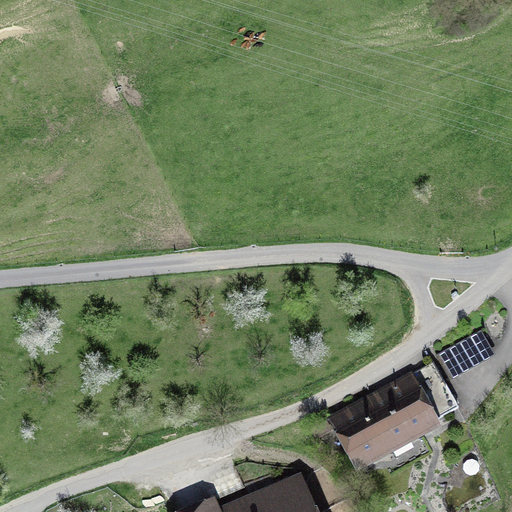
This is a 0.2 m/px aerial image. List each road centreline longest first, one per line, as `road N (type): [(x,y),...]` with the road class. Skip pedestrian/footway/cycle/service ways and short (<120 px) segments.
road 1 (unclassified): [(432,329),(307,407),(12,511)]
road 2 (unclassified): [(0,278),(298,254),(417,264)]
